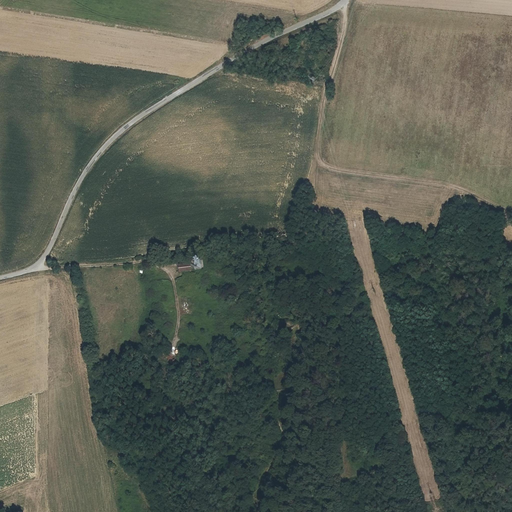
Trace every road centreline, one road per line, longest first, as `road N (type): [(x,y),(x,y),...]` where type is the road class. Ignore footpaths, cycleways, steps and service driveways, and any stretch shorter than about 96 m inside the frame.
road 1 (unclassified): [(346,0),(255,46),(116,136),(89,167),(39,265)]
road 2 (track): [(511,213),(440,183),(341,172),(320,162)]
road 3 (track): [(39,265),(145,261),(171,278)]
